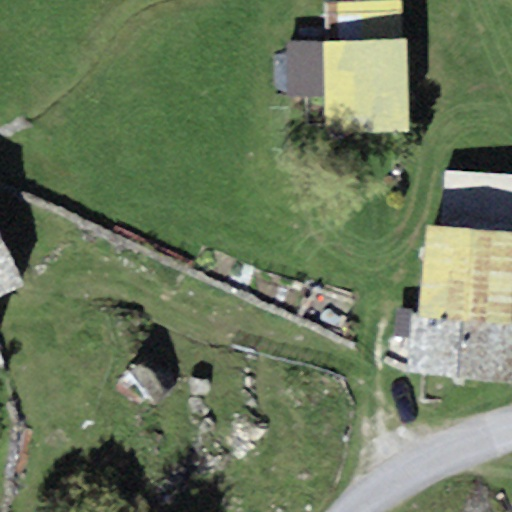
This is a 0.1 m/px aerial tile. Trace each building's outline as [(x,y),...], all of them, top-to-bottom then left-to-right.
[(328,97),(329,134),(411,131),(409,42),(327,43),(328,97)] [(290,98),(328,97),(327,43),(290,44),(290,98)] [(443,228),(511,235),(511,176),(447,171),(443,228)] [(0,227),(0,298),(24,290),(0,227)] [(511,235),(443,228),(429,227),(420,317),(511,326),(511,235)] [(415,316),(411,376),(511,384),(511,326),(420,317),(415,316)]
